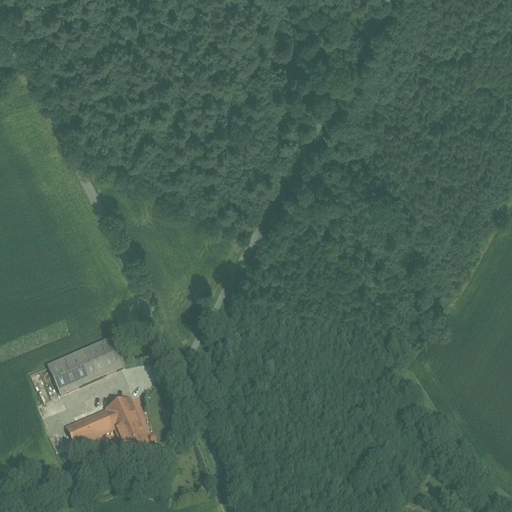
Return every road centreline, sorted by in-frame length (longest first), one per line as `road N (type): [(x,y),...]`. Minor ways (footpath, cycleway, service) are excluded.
road 1 (unclassified): [(226,511),(177,372),(12,54)]
road 2 (track): [(378,0),(177,372)]
